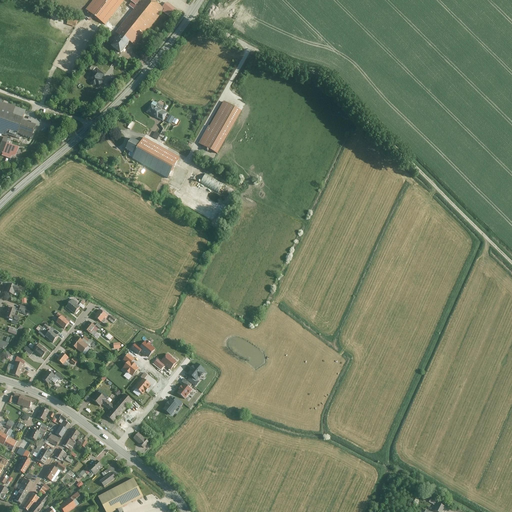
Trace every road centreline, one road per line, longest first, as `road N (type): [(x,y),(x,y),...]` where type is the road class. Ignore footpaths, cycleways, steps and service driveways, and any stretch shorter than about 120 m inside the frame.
road 1 (track): [(511,262),(332,80),(193,14)]
road 2 (secondary): [(201,0),(93,125)]
road 3 (secondary): [(93,125),(0,205)]
